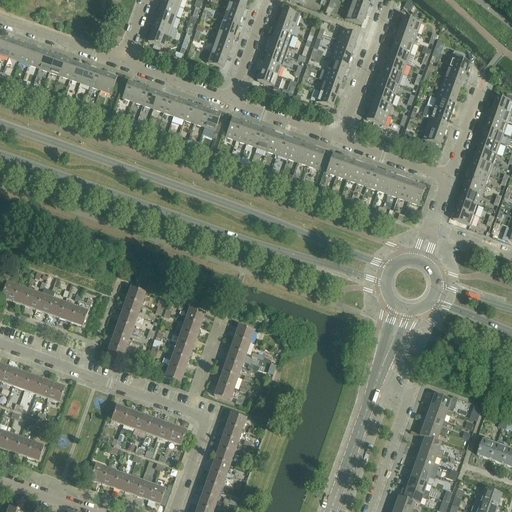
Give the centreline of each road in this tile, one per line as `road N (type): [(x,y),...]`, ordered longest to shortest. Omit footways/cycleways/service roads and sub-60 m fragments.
road 1 (secondary): [(389,268),(0,123)]
road 2 (secondary): [(0,154),(383,283)]
road 3 (residential): [(175,511),(207,418),(0,345)]
road 4 (residential): [(368,511),(411,392),(378,378)]
road 5 (residential): [(340,139),(391,0)]
road 6 (residential): [(330,511),(378,378)]
road 7 (residential): [(0,17),(122,61)]
